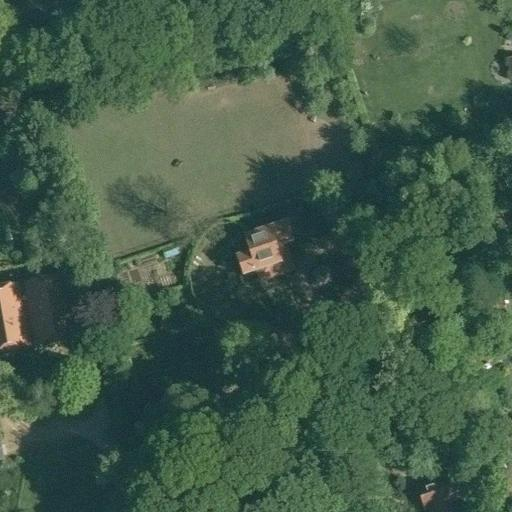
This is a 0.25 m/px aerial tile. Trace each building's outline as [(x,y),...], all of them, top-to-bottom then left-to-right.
[(373,179),(378,195),(389,192),(383,175),(373,179)] [(257,271),(260,280),(282,273),(291,269),(283,245),(291,242),(286,225),(244,238),(250,256),(236,260),(242,276),(257,271)] [(383,299),(395,343),(423,335),(418,318),(424,315),(416,288),(410,266),(377,276),(383,299)] [(0,288),(0,352),(78,339),(67,277),(0,288)] [(460,336),(462,339),(509,323),(501,301),(454,317),(457,326),(448,329),(451,339),(460,336)] [(467,466),(459,469),(465,483),(472,480),(467,466)] [(452,471),(418,484),(428,511),(449,511),(447,505),(462,499),(452,471)]
